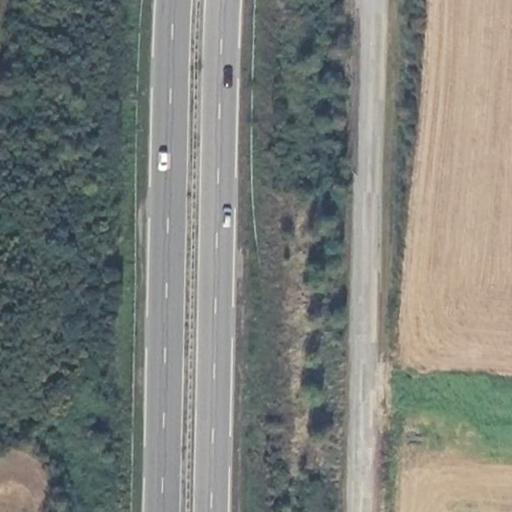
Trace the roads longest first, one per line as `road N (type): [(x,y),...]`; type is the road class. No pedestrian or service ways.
road 1 (unclassified): [(374,0),(361,511)]
road 2 (trunk): [(210,511),(221,0)]
road 3 (trunk): [(172,0),(162,511)]
